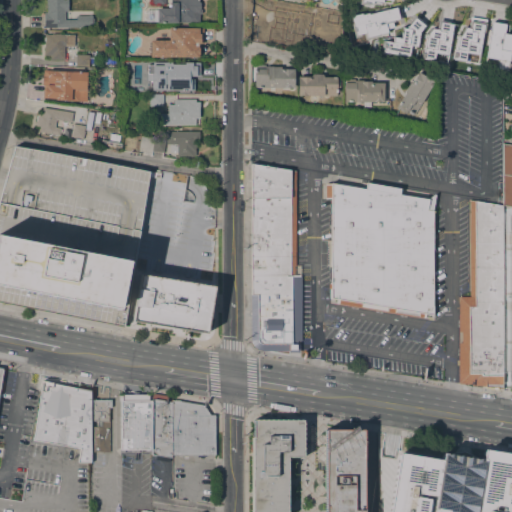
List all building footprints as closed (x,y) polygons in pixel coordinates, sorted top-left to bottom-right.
[(92,15),(92,27),(43,27),(43,12),(46,12),(46,4),(45,4),(45,0),(67,0),(67,11),(64,11),(64,19),(76,19),(76,15),(92,15)] [(198,0),(198,2),(200,2),(200,9),(201,9),(201,14),(199,14),(199,22),(178,22),(178,23),(156,23),(156,22),(145,22),(145,9),(156,9),(156,8),(168,8),(168,5),(169,5),(169,2),(170,2),(170,0),(198,0)] [(309,9),(307,19),(300,18),(298,29),(296,29),(294,42),(288,41),(288,40),(280,39),(279,42),(266,40),(268,27),(279,29),(279,25),(280,26),(282,14),(279,14),(281,5),(309,9)] [(352,36),(361,34),(362,39),(386,35),(385,28),(391,27),(390,20),(397,19),(395,6),(348,16),(352,36)] [(416,48),(421,21),(410,19),(408,28),(401,27),(398,41),(381,37),(378,55),(406,60),(409,47),(416,48)] [(469,20),(485,23),(483,33),(482,32),(476,63),(453,59),(454,58),(453,57),(454,52),(455,52),(458,35),(459,35),(464,27),(467,28),(469,20)] [(492,21),(505,24),(504,33),(511,35),(508,61),(485,57),(492,21)] [(451,23),(437,22),(437,28),(425,27),(422,59),(432,60),(433,53),(447,54),(451,23)] [(168,40),(169,28),(198,28),(198,34),(200,34),(200,43),(198,43),(198,48),(199,48),(198,55),(198,57),(150,57),(150,40),(168,40)] [(64,60),(50,60),(50,55),(44,55),(44,41),(44,37),(44,34),(51,34),(51,33),(60,34),(74,35),(73,46),(67,46),(64,46),(64,60)] [(89,55),(88,67),(75,66),(76,54),(89,55)] [(254,88),(254,69),(255,69),(255,65),(265,65),(265,66),(273,66),(273,67),(280,67),(280,69),(294,69),(293,88),(254,88)] [(198,67),(198,90),(175,90),(175,84),(177,84),(177,67),(198,67)] [(71,100),(71,101),(55,100),(55,99),(45,98),(42,98),(43,85),(41,85),(42,77),(43,70),(86,72),(85,89),(87,89),(86,101),(71,100)] [(414,114),(407,110),(405,113),(395,107),(397,104),(398,105),(405,94),(404,91),(409,83),(411,83),(418,72),(434,81),(414,114)] [(310,77),(310,74),(323,74),(323,77),(337,77),(336,96),(297,96),(297,77),(310,77)] [(370,102),(370,107),(362,107),(362,102),(344,102),(344,83),(344,80),(345,79),(351,79),(353,80),(363,80),(363,81),(371,81),(371,83),(383,83),(383,102),(370,102)] [(167,94),(167,104),(162,104),(162,106),(148,106),(149,94),(149,92),(162,92),(162,93),(167,93),(167,94)] [(195,99),(195,102),(199,102),(199,118),(195,118),(195,125),(167,125),(167,105),(174,105),(174,99),(195,99)] [(72,112),(70,122),(57,120),(56,127),(60,128),(59,135),(38,132),(39,127),(35,126),(37,113),(41,114),(42,107),(72,112)] [(84,125),(82,138),(70,137),(72,123),(84,125)] [(199,131),(199,141),(195,141),(195,156),(176,156),(176,152),(168,152),(168,144),(165,144),(165,131),(199,131)] [(151,151),(153,137),(165,139),(163,152),(151,151)] [(502,205),(502,144),(511,145),(511,206),(502,205)] [(0,188),(12,146),(147,171),(131,266),(121,325),(0,300),(0,188)] [(293,265),(299,265),(299,341),(295,341),(295,345),(299,345),(299,354),(286,354),(286,351),(261,351),(256,350),(253,348),(251,345),(250,343),(249,338),(249,335),(249,295),(250,295),(249,163),(293,171),(293,265)] [(365,188),(366,182),(400,188),(399,194),(427,199),(434,194),(432,210),(432,315),(425,314),(424,318),(335,303),(336,299),(330,298),(330,289),(328,289),(328,284),(331,284),(331,198),(325,198),(324,184),(330,184),(330,182),(365,188)] [(502,388),(497,388),(497,387),(485,387),(485,386),(481,386),(481,385),(471,385),(471,383),(458,383),(458,343),(461,343),(461,332),(458,332),(458,296),(469,296),(469,199),(502,205),(502,388)] [(211,286),(212,292),(206,333),(131,321),(139,274),(211,286)] [(90,389),(90,462),(76,462),(79,447),(31,440),(41,380),(82,388),(90,389)] [(171,400),(171,455),(171,458),(169,458),(168,462),(154,459),(154,455),(151,455),(151,450),(151,398),(152,395),(159,394),(172,396),(171,400)] [(138,450),(138,447),(132,447),(132,450),(121,450),(121,400),(123,400),(123,398),(151,398),(151,450),(138,450)] [(93,452),(92,427),(96,427),(96,421),(91,421),(90,400),(110,400),(111,409),(108,409),(108,421),(109,421),(109,452),(93,452)] [(203,405),(209,415),(213,415),(213,454),(207,454),(207,455),(171,455),(171,400),(203,405)] [(301,420),(301,457),(285,456),(285,511),(250,511),(250,436),(251,436),(251,420),(301,420)] [(361,511),(323,511),(323,430),(361,429),(361,511)] [(387,511),(398,451),(438,458),(439,451),(443,451),(446,451),(449,452),(453,452),(453,453),(456,452),(459,454),(459,453),(463,454),(463,455),(466,454),(469,456),(469,455),(473,456),(476,456),(480,458),(482,447),(507,451),(511,451),(511,511),(387,511)]
